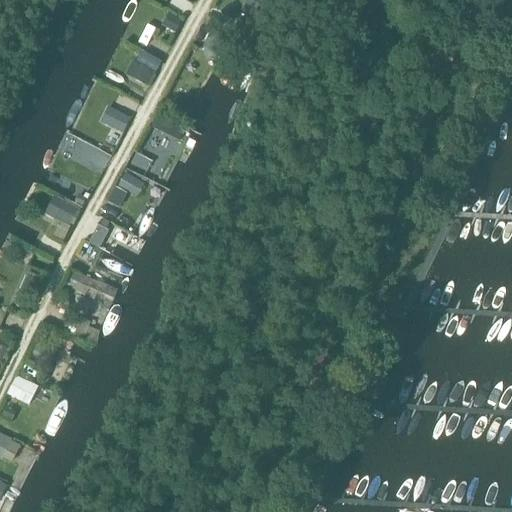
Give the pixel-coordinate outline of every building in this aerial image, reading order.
[(268,22),(274,8),(268,6),(270,0),(249,0),(243,12),(261,21),(262,19),(268,22)] [(181,22),(168,14),(161,26),(174,34),(181,22)] [(255,50),(262,29),(246,24),(239,45),(255,50)] [(143,68),(136,82),(148,88),(155,75),(143,68)] [(116,112),(108,108),(101,122),(109,126),(108,127),(121,134),(127,123),(129,124),(132,118),(116,111),(116,112)] [(165,136),(172,124),(156,116),(150,128),(165,136)] [(137,199),(145,184),(126,174),(118,189),(137,199)] [(82,207),(86,199),(78,195),(74,203),(82,207)] [(82,209),(61,197),(59,201),(54,199),(45,216),(69,229),(78,211),(80,213),(82,209)] [(103,220),(99,227),(97,226),(88,245),(99,250),(108,231),(107,230),(110,224),(103,220)] [(14,304),(13,305),(16,306),(25,310),(27,311),(42,279),(27,272),(19,291),(14,304)] [(70,272),(64,287),(77,292),(77,293),(94,300),(95,296),(105,300),(112,303),(113,302),(117,291),(115,290),(110,288),(100,284),(101,283),(84,276),(83,278),(70,272)] [(0,338),(0,358),(4,360),(11,343),(0,338)] [(38,342),(28,361),(46,371),(57,352),(38,342)] [(16,377),(8,395),(29,406),(38,388),(16,377)] [(12,422),(15,413),(4,409),(1,417),(12,422)] [(13,465),(22,448),(11,442),(12,441),(0,434),(0,461),(1,462),(2,460),(13,465)]
